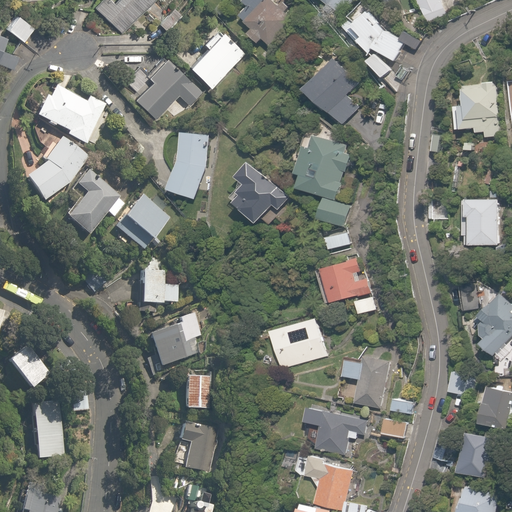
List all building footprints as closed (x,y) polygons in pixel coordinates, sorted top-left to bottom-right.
[(121,34),(147,0),(113,0),(111,3),(107,0),(90,0),(86,6),(121,34)] [(292,17),(271,0),(243,0),(242,2),(248,7),(240,17),(253,27),(248,33),(259,42),(263,37),(271,43),(292,17)] [(323,0),(338,12),(347,0),(323,0)] [(442,0),(419,0),(428,22),(447,14),(442,0)] [(407,30),(401,37),(363,6),(349,23),(363,34),(357,41),(368,50),(373,44),(394,61),(408,44),(415,50),(422,42),(407,30)] [(32,27),(12,12),(1,27),(21,42),(32,27)] [(207,88),(242,52),(218,29),(183,65),(207,88)] [(0,65),(10,69),(16,55),(0,49),(0,41),(2,36),(0,35),(0,65)] [(391,68),(377,53),(368,62),(382,76),(391,68)] [(360,82),(335,56),(304,87),(342,126),(361,108),(348,95),(360,82)] [(181,76),(162,57),(146,73),(152,79),(133,97),(154,119),(177,96),(186,106),(193,99),(175,81),(181,76)] [(148,79),(137,68),(123,81),(133,92),(148,79)] [(501,134),(497,84),(462,87),(464,104),(454,105),(456,129),(475,128),(476,131),(485,130),(485,135),(501,134)] [(83,144),(102,103),(86,96),(83,101),(51,85),(45,98),(41,95),(32,114),(64,130),(62,134),(83,144)] [(213,136),(183,129),(170,193),(200,199),(213,136)] [(297,187),(324,195),(317,217),(343,225),(350,203),(337,199),(351,154),(345,152),(347,145),(315,135),(313,143),(306,141),(297,171),(301,172),(297,187)] [(84,159),(58,137),(21,174),(39,201),(62,184),(84,159)] [(291,195),(252,159),(238,173),(247,181),(231,198),(256,222),(274,203),(279,208),(291,195)] [(111,217),(124,201),(84,168),(72,183),(83,192),(63,216),(85,234),(103,211),(111,217)] [(167,216),(139,192),(109,227),(137,251),(167,216)] [(450,200),(428,198),(427,217),(448,219),(450,200)] [(499,199),(462,198),(461,244),(497,245),(499,199)] [(352,242),(347,230),(323,238),(328,251),(352,242)] [(362,266),(359,256),(323,268),(334,301),(369,290),(365,279),(351,283),(347,271),(362,266)] [(160,270),(138,268),(135,302),(158,304),(158,301),(173,302),(174,286),(159,285),(160,270)] [(493,356),(511,335),(511,302),(501,292),(484,311),(489,315),(477,327),(486,336),(480,343),(493,356)] [(330,354),(318,315),(270,330),(282,369),(330,354)] [(183,340),(176,321),(144,333),(157,366),(197,351),(192,336),(183,340)] [(20,339),(0,355),(0,359),(22,387),(44,370),(20,339)] [(380,409),(393,355),(367,349),(363,362),(347,359),(343,375),(360,379),(354,402),(380,409)] [(206,374),(180,373),(179,407),(205,408),(206,374)] [(467,375),(453,373),(451,392),(466,393),(467,375)] [(83,383),(62,386),(65,411),(86,408),(83,383)] [(511,416),(511,390),(488,385),(481,421),(510,427),(511,416)] [(415,402),(396,397),(393,409),(413,414),(415,402)] [(58,402),(25,405),(30,458),(63,455),(58,402)] [(369,419),(308,404),(304,419),(323,425),(318,446),(345,453),(350,436),(357,438),(358,433),(365,435),(369,419)] [(409,421),(385,416),(382,432),(406,437),(409,421)] [(202,428),(177,423),(174,439),(186,441),(185,446),(177,445),(174,463),(182,464),(181,468),(206,473),(212,439),(200,437),(202,428)] [(492,450),(483,430),(465,427),(458,472),(487,477),(492,450)] [(364,511),(367,504),(347,498),(356,468),(309,455),(304,475),(319,479),(313,501),(344,509),(343,511),(364,511)] [(464,485),(459,511),(493,511),(497,490),(464,485)] [(52,511),(56,502),(16,491),(12,506),(23,509),(21,511),(52,511)]
